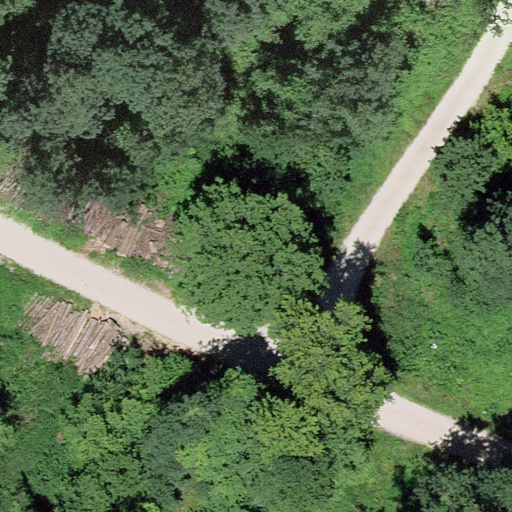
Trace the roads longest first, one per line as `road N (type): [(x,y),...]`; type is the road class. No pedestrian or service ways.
road 1 (track): [(0,226),(285,368),(511,462)]
road 2 (track): [(507,0),(487,69),(285,368)]
